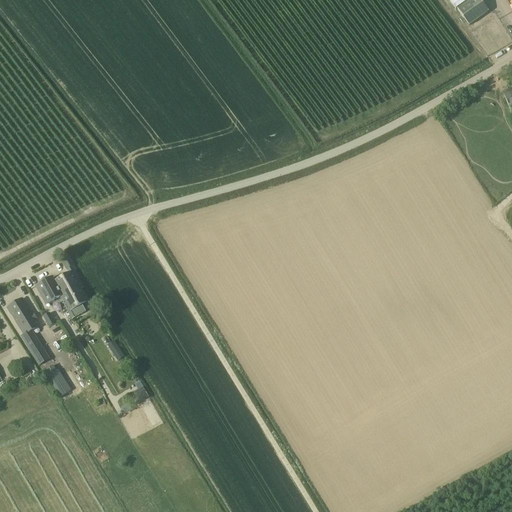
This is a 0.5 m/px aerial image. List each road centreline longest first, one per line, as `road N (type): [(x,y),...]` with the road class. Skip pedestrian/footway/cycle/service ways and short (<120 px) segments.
road 1 (unclassified): [(136,215),(379,136),(511,60)]
road 2 (unclassified): [(318,511),(136,215)]
road 3 (unclassified): [(0,280),(136,215)]
